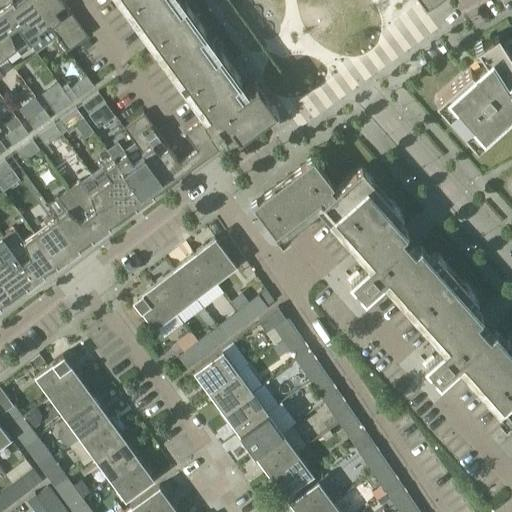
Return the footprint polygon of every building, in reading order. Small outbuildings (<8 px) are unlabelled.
[(9,0),(2,5),(26,39),(47,23),(67,50),(68,49),(32,0),(9,0)] [(63,0),(32,0),(68,49),(88,34),(66,4),(63,0)] [(194,162),(248,123),(248,122),(271,106),(254,82),(249,85),(241,92),(234,82),(240,77),(184,0),(63,0),(66,4),(70,0),(119,0),(202,115),(174,135),(165,142),(185,169),(194,162)] [(327,8),(327,0),(292,0),(301,10),(288,10),(288,25),(305,45),(317,53),(338,35),(343,27),(352,20),(342,9),(335,20),(322,12),(327,8)] [(0,48),(4,55),(15,47),(18,51),(28,44),(25,40),(26,39),(2,5),(0,7),(0,48)] [(511,38),(498,48),(491,37),(476,46),(486,61),(473,72),(470,69),(437,98),(438,98),(437,102),(437,103),(474,144),(478,144),(479,145),(511,116),(508,112),(511,108),(511,38)] [(80,72),(94,67),(84,42),(70,48),(80,72)] [(77,97),(93,85),(86,75),(70,87),(77,97)] [(48,103),(55,113),(72,101),(64,91),(48,103)] [(81,103),(88,113),(105,101),(98,91),(81,103)] [(43,107),(26,119),(33,129),(50,117),(43,107)] [(76,107),(60,119),(67,129),(83,117),(76,107)] [(123,126),(142,153),(165,183),(185,169),(165,142),(144,112),(123,126)] [(4,135),(12,145),(28,133),(21,123),(4,135)] [(54,123),(38,135),(45,144),(61,133),(54,123)] [(30,139),(15,150),(22,160),(37,149),(30,139)] [(112,156),(145,201),(154,195),(152,192),(165,183),(142,153),(132,161),(123,148),(112,156)] [(402,212),(361,166),(333,190),(329,185),(332,182),(311,155),(250,201),(280,240),(289,234),(286,230),(316,206),(367,263),(349,279),(363,295),(381,279),(442,348),(424,363),(438,379),(456,363),(500,413),(497,416),(504,424),(511,416),(511,336),(510,334),(503,341),(470,303),(477,297),(435,250),(428,256),(395,219),(402,212)] [(145,201),(112,156),(101,164),(110,177),(99,184),(121,215),(134,205),(136,208),(145,201)] [(0,176),(12,169),(4,159),(0,161),(0,176)] [(68,188),(101,233),(110,227),(108,224),(121,215),(99,184),(89,192),(79,180),(68,188)] [(56,216),(78,246),(90,237),(92,240),(101,233),(68,188),(57,196),(66,208),(56,216)] [(46,223),(34,232),(58,265),(80,249),(56,216),(53,212),(43,219),(46,223)] [(3,235),(36,281),(45,274),(43,272),(55,263),(57,265),(58,265),(34,232),(23,240),(14,227),(3,235)] [(194,250),(214,278),(234,263),(232,259),(242,252),(228,233),(218,240),(214,235),(194,250)] [(0,237),(0,277),(12,294),(25,285),(27,287),(36,281),(3,235),(0,237)] [(194,293),(214,278),(194,250),(174,265),(194,293)] [(174,308),(194,293),(174,265),(154,280),(174,308)] [(0,306),(1,306),(0,304),(0,302),(12,294),(0,277),(0,306)] [(154,323),(174,308),(154,280),(133,295),(154,323)] [(240,306),(237,309),(246,322),(268,306),(258,293),(240,306)] [(259,319),(267,330),(273,326),(281,338),(294,329),(278,304),(259,319)] [(227,337),(246,322),(237,309),(217,324),(227,337)] [(207,352),(227,337),(217,324),(198,338),(198,339),(207,352)] [(296,359),(309,350),(294,329),(281,338),(296,359)] [(198,339),(198,338),(192,330),(177,342),(183,350),(177,354),(187,367),(207,352),(198,339)] [(223,348),(195,368),(210,389),(238,369),(223,348)] [(310,379),(323,370),(309,350),(296,359),(310,379)] [(50,394),(78,374),(63,353),(35,373),(50,394)] [(225,409),(253,389),(238,369),(210,389),(225,409)] [(324,400),(337,391),(323,370),(310,379),(324,400)] [(65,414),(93,394),(78,374),(50,394),(65,414)] [(268,409),(275,404),(260,384),(253,389),(225,409),(239,430),(268,409)] [(8,394),(6,396),(0,387),(0,410),(10,424),(23,414),(8,394)] [(338,421),(351,412),(337,391),(324,400),(338,421)] [(80,435),(107,414),(93,394),(65,414),(80,435)] [(282,429),(268,409),(239,430),(254,450),(282,429)] [(351,412),(338,421),(353,442),(366,434),(351,412)] [(24,444),(38,434),(23,414),(10,424),(24,444)] [(95,455),(122,435),(107,414),(80,435),(95,455)] [(0,443),(8,437),(10,436),(0,423),(0,443)] [(297,450),(282,429),(254,450),(269,470),(297,450)] [(39,464),(52,455),(38,434),(24,444),(39,464)] [(110,475),(137,455),(122,435),(95,455),(110,475)] [(372,470),(385,461),(371,440),(358,449),(372,470)] [(297,450),(269,470),(284,491),(312,470),(297,450)] [(54,485),(67,475),(52,455),(39,464),(54,485)] [(137,455),(110,475),(125,496),(152,476),(137,455)] [(386,491),(399,481),(385,461),(372,470),(386,491)] [(12,482),(22,495),(43,479),(32,466),(12,482)] [(367,467),(357,473),(371,494),(381,488),(367,467)] [(318,479),(290,499),(299,511),(315,511),(333,499),(342,493),(327,472),(318,479)] [(69,505),(82,495),(67,475),(54,485),(69,505)] [(400,511),(413,502),(399,481),(386,491),(400,511)] [(0,507),(2,510),(22,495),(12,482),(0,490),(0,507)] [(48,511),(54,511),(63,505),(48,485),(35,494),(48,511)] [(136,511),(164,511),(174,505),(158,485),(131,505),(136,511)] [(94,511),(82,495),(69,505),(74,511),(94,511)] [(341,511),(333,499),(315,511),(341,511)] [(400,511),(419,511),(413,502),(400,511)]
